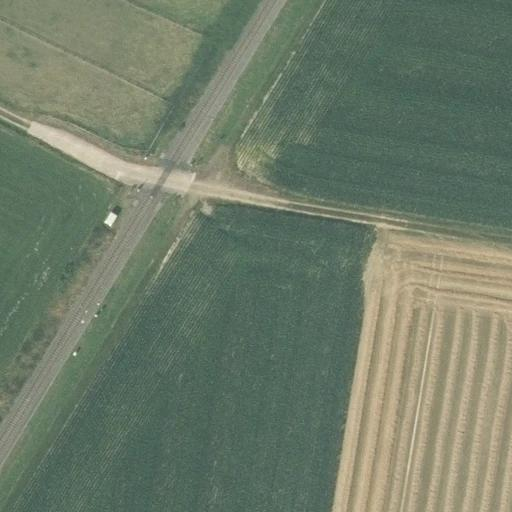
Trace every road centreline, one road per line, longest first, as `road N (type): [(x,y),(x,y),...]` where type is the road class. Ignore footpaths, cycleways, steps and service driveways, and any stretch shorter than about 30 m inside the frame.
road 1 (track): [(511,241),(136,177),(0,114)]
road 2 (track): [(2,511),(192,189)]
